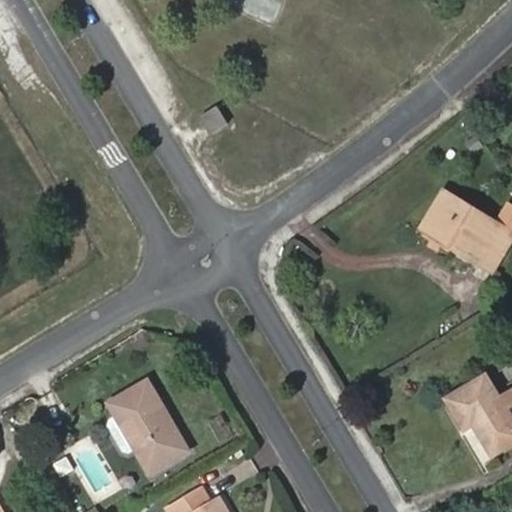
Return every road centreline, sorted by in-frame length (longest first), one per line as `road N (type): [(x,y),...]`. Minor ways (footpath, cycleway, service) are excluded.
road 1 (residential): [(234,243),(396,130),(511,27)]
road 2 (residential): [(16,0),(178,274)]
road 3 (residential): [(394,511),(234,243)]
road 4 (residential): [(234,243),(87,0)]
road 5 (residential): [(178,274),(322,511)]
road 6 (residential): [(0,382),(178,274)]
